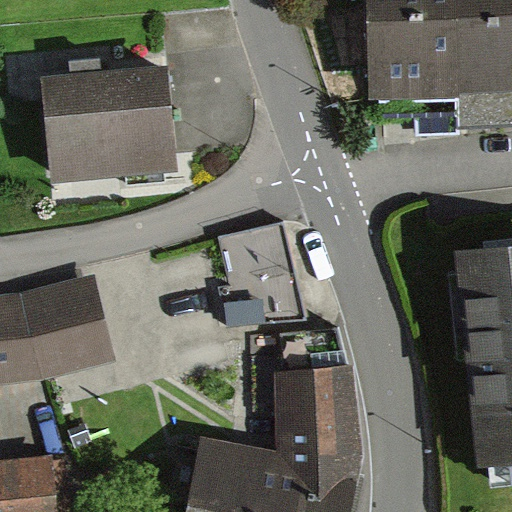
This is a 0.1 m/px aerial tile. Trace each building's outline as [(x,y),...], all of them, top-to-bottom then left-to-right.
[(511,0),(367,0),(372,117),(464,114),(465,129),(511,127),(511,0)] [(97,62),(43,67),(52,169),(178,157),(169,55),(97,62)] [(281,219),(220,233),(231,279),(247,276),(250,289),(222,296),(229,324),(301,307),(281,219)] [(484,448),(511,445),(511,227),(465,232),(484,448)] [(0,379),(49,376),(114,359),(90,271),(22,290),(0,290),(0,379)] [(184,511),(345,511),(356,471),(365,438),(351,353),(276,363),(278,440),(202,425),(184,511)] [(0,511),(69,511),(63,448),(0,451),(0,511)]
